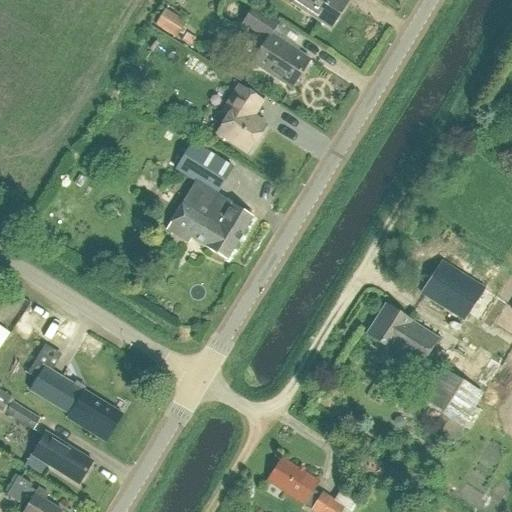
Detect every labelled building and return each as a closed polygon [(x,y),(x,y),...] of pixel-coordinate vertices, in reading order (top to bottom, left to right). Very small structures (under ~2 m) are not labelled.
[(328,31),(344,5),(336,0),(295,0),(291,7),(328,31)] [(164,11),(156,25),(176,38),(185,23),(164,11)] [(289,91),(307,63),(270,39),(277,28),(250,11),(240,27),(264,43),(249,66),(289,91)] [(130,68),(121,82),(138,92),(147,78),(130,68)] [(248,156),(266,129),(251,120),(261,104),(236,88),(219,116),(226,121),(216,136),(248,156)] [(226,262),(254,217),(217,195),(233,168),(192,143),(175,170),(195,183),(166,231),(188,245),(191,240),(226,262)] [(441,264),(422,294),(465,321),(484,290),(441,264)] [(417,369),(437,339),(386,305),(366,335),(417,369)] [(444,351),(475,371),(482,359),(452,339),(444,351)] [(44,367),(24,400),(42,411),(47,403),(68,416),(66,419),(104,442),(121,414),(95,398),(94,399),(83,392),(83,391),(44,367)] [(0,392),(0,410),(34,432),(41,421),(11,402),(12,400),(0,392)] [(29,458),(42,466),(77,488),(92,464),(55,442),(54,445),(42,437),(29,458)] [(26,457),(19,467),(35,479),(43,469),(26,457)] [(268,483),(312,511),(350,511),(315,489),(318,483),(283,460),(268,483)] [(35,492),(29,489),(31,486),(17,477),(5,496),(25,508),(23,511),(57,511),(44,504),(48,496),(36,489),(35,492)]
